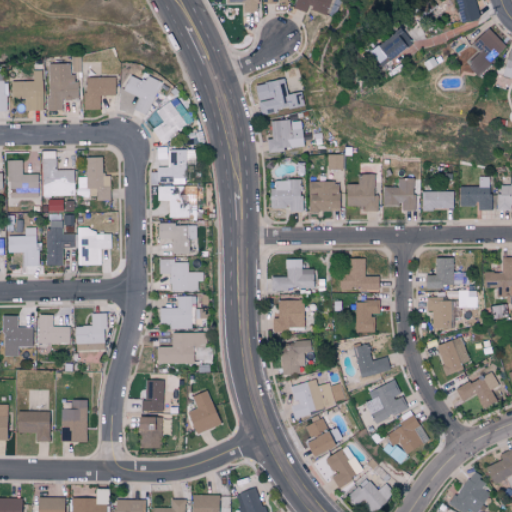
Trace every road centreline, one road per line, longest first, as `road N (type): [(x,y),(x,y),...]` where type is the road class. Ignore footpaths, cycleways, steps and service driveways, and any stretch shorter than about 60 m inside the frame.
road 1 (tertiary): [(318,511),(281,464),(244,363),(228,114),(173,0)]
road 2 (residential): [(112,472),(112,405),(138,289),(129,149),(122,142)]
road 3 (residential): [(0,469),(172,472),(268,436)]
road 4 (residential): [(239,237),(511,236)]
road 5 (residential): [(463,449),(413,370),(403,236)]
road 6 (residential): [(0,293),(138,289)]
road 7 (residential): [(410,511),(463,449),(511,427)]
road 8 (residential): [(0,136),(105,134),(122,142)]
